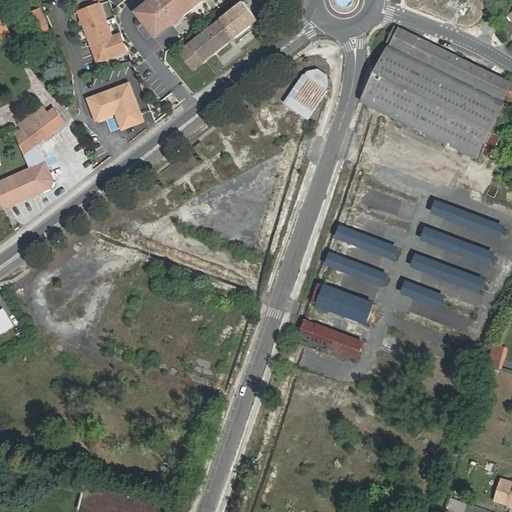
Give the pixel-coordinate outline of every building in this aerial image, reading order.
[(189,0),(148,0),(135,11),(156,38),(175,17),(187,8),(190,13),(196,8),(189,0)] [(245,3),(191,44),(206,62),(259,21),(245,3)] [(102,8),(81,15),(100,65),(130,54),(124,38),(115,41),(102,8)] [(190,13),(187,8),(175,17),(178,22),(190,13)] [(0,39),(11,34),(2,17),(0,18),(0,39)] [(31,21),(40,41),(52,35),(44,17),(31,21)] [(178,22),(175,17),(156,38),(163,34),(178,22)] [(511,100),(511,84),(400,30),(364,103),(478,160),(482,152),(499,161),(509,142),(508,141),(511,132),(511,106),(503,102),(506,98),(511,100)] [(206,62),(191,44),(181,52),(195,71),(206,62)] [(307,77),(305,75),(286,101),(309,116),(326,90),(325,89),(325,88),(326,85),(326,82),(326,80),(325,77),(324,77),(322,75),(320,73),(317,73),(314,73),(312,73),(309,74),(307,77)] [(121,130),(145,121),(130,81),(86,98),(96,122),(116,115),(121,130)] [(49,114),(44,107),(20,125),(23,129),(39,145),(66,123),(55,109),(49,114)] [(237,126),(226,142),(241,152),(252,136),(237,126)] [(17,134),(23,155),(39,145),(23,129),(17,134)] [(277,150),(270,136),(250,145),(257,160),(277,150)] [(29,167),(26,169),(38,193),(53,188),(55,182),(39,145),(23,155),(29,167)] [(199,171),(193,165),(188,170),(178,161),(169,170),(184,186),(199,171)] [(26,169),(0,180),(0,210),(38,193),(26,169)] [(165,187),(169,194),(179,187),(175,181),(165,187)] [(404,235),(410,220),(350,197),(345,211),(404,235)] [(156,204),(159,212),(168,209),(164,200),(156,204)] [(506,227),(437,201),(432,214),(501,240),(506,227)] [(399,249),(341,226),(336,239),(395,261),(399,249)] [(491,267),(496,254),(427,228),(422,241),(491,267)] [(390,275),(331,254),(326,266),(385,288),(390,275)] [(474,277),(417,255),(412,268),(469,289),(474,277)] [(475,308),(407,282),(402,295),(471,320),(475,308)] [(372,302),(325,286),(318,306),(365,322),(372,302)] [(0,334),(14,325),(4,308),(0,310),(0,334)] [(365,343),(306,321),(300,339),(358,361),(365,343)] [(19,339),(25,335),(21,328),(15,331),(19,339)] [(384,337),(385,345),(396,344),(395,336),(384,337)] [(503,356),(504,351),(492,347),(491,352),(503,356)] [(498,371),(503,356),(491,352),(486,367),(498,371)] [(507,504),(511,505),(511,483),(502,480),(495,500),(507,504)] [(455,511),(472,511),(474,508),(450,500),(447,509),(455,511)]
